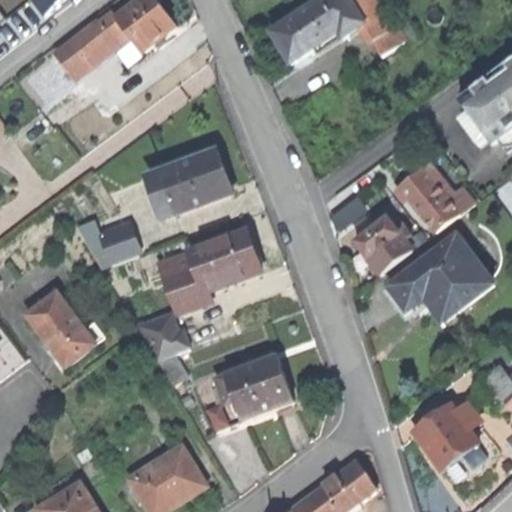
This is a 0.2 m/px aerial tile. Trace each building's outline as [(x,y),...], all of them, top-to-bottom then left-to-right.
[(41,0),(54,16),(75,0),(41,0)] [(155,0),(141,0),(116,19),(142,54),(156,43),(172,32),(177,27),(163,9),(155,0)] [(349,0),(327,0),(275,33),(284,49),(294,64),(318,49),(342,34),(345,39),(366,26),(349,0)] [(380,0),(349,0),(366,26),(385,57),(407,43),(380,0)] [(0,2),(0,27),(12,18),(0,2)] [(136,59),(142,54),(116,19),(113,15),(89,33),(80,41),(61,55),(74,71),(119,37),(136,59)] [(73,34),(80,41),(89,33),(83,26),(73,34)] [(175,37),(172,32),(156,43),(160,48),(175,37)] [(321,54),(345,39),(342,34),(318,49),(321,54)] [(511,67),(463,104),(472,117),(463,123),(473,136),(481,147),(490,141),(493,147),(500,142),(508,153),(511,150),(511,67)] [(219,153),(151,178),(159,200),(172,195),(180,216),(220,201),(218,194),(233,189),(226,171),(219,153)] [(432,164),(425,170),(435,183),(461,217),(476,205),(463,189),(456,195),(432,164)] [(402,188),(412,201),(435,183),(425,170),(402,188)] [(412,201),(438,234),(461,217),(435,183),(412,201)] [(167,221),(180,216),(172,195),(159,200),(167,221)] [(351,232),(378,210),(367,197),(340,219),(351,232)] [(369,261),(381,276),(413,252),(405,242),(397,231),(389,220),(357,244),(369,261)] [(99,273),(141,256),(129,226),(102,237),(96,222),(80,229),(99,273)] [(404,225),(397,231),(405,242),(413,237),(404,225)] [(194,265),(204,291),(261,271),(254,251),(248,233),(190,253),(194,265)] [(459,238),(391,289),(400,302),(408,313),(425,300),(443,324),(494,286),(459,238)] [(208,304),(204,291),(194,265),(182,269),(196,308),(208,304)] [(177,314),(196,308),(182,269),(164,276),(177,314)] [(55,353),(66,369),(95,347),(85,333),(58,295),(28,317),(55,353)] [(154,365),(191,352),(184,334),(178,336),(171,316),(140,327),(154,365)] [(95,326),(85,333),(95,347),(105,340),(95,326)] [(279,358),(217,382),(225,404),(235,400),(243,423),(295,403),(287,380),(279,358)] [(176,360),(162,369),(173,389),(188,380),(176,360)] [(511,379),(504,368),(485,382),(489,388),(494,385),(511,410),(511,379)] [(431,454),(445,472),(480,447),(469,431),(460,418),(453,409),(417,434),(431,454)] [(471,411),(460,418),(469,431),(480,423),(471,411)] [(131,481),(149,511),(171,511),(180,507),(208,491),(184,450),(131,481)] [(315,511),(352,511),(378,493),(369,481),(358,466),(309,504),(315,511)] [(39,511),(38,511),(96,511),(82,486),(39,511)]
